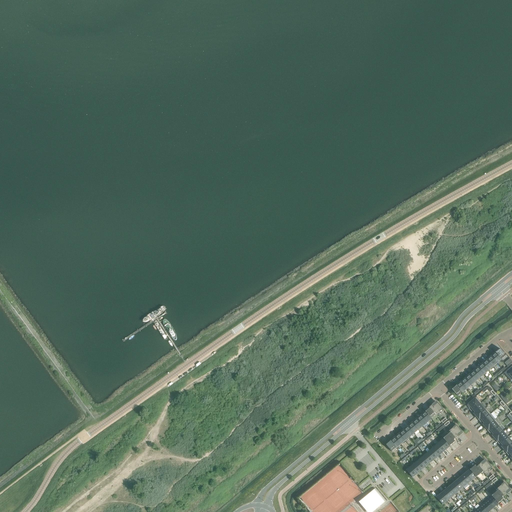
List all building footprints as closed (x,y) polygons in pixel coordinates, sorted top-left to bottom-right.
[(163,294),(104,341),(130,375),(195,334),(163,294)] [(495,353),(501,360),(506,356),(500,349),(495,353)] [(491,356),(497,363),(501,360),(495,353),(491,356)] [(486,360),(492,367),(497,363),(491,356),(489,358),(486,360)] [(482,364),(488,371),(492,367),(486,360),(484,362),(482,364)] [(478,367),(484,374),(488,371),(482,364),(481,365),(480,365),(478,367)] [(474,371),(479,378),(484,374),(478,367),(475,370),(474,371)] [(469,375),(475,382),(479,378),(474,371),(472,373),(472,372),(469,375)] [(465,379),(471,385),(475,382),(469,375),(466,377),(467,377),(465,379)] [(460,382),(466,389),(471,385),(465,379),(463,380),(460,382)] [(456,386),(462,393),(466,389),(460,382),(458,384),(456,386)] [(494,382),(490,385),(496,392),(499,389),(494,382)] [(456,386),(452,390),(457,397),(462,393),(456,386)] [(470,407),(473,410),(480,404),(481,403),(476,397),(467,405),(469,408),(470,407)] [(429,407),(430,408),(435,415),(442,409),(443,411),(444,411),(436,402),(437,403),(433,406),(432,405),(429,407)] [(474,414),(476,417),(484,410),(480,404),(473,410),(475,413),(474,414)] [(425,412),(431,419),(435,415),(430,408),(425,412)] [(480,418),(482,421),(489,415),(489,416),(491,414),(486,408),(484,410),(476,417),(478,419),(480,418)] [(421,415),(427,422),(431,419),(425,412),(424,413),(423,413),(421,415)] [(416,419),(422,426),(427,422),(421,415),(418,418),(416,419)] [(483,425),(485,428),(493,421),(489,416),(489,415),(482,421),(484,424),(483,425)] [(412,423),(418,430),(422,426),(416,419),(415,421),(415,420),(412,423)] [(489,429),(491,432),(498,426),(498,427),(500,425),(495,419),(493,421),(485,428),(488,430),(489,429)] [(409,425),(408,426),(413,433),(418,430),(412,423),(409,425)] [(449,431),(450,433),(455,439),(458,436),(457,435),(461,433),(461,432),(462,433),(455,424),(454,424),(455,424),(456,425),(449,431)] [(406,428),(403,430),(409,437),(413,433),(408,426),(406,428)] [(492,436),(495,439),(503,432),(498,427),(498,426),(491,432),(493,435),(492,436)] [(401,432),(399,434),(405,441),(409,437),(403,430),(401,432)] [(498,440),(500,443),(507,437),(503,432),(495,439),(497,441),(498,440)] [(443,438),(444,439),(450,446),(455,442),(453,440),(455,439),(450,433),(443,438)] [(397,435),(394,437),(400,444),(405,441),(399,434),(397,435)] [(392,440),(390,441),(396,448),(400,444),(394,437),(392,440)] [(502,447),(504,450),(511,443),(507,437),(500,443),(503,446),(502,447)] [(444,439),(440,443),(446,449),(450,446),(444,439)] [(390,441),(386,445),(391,452),(396,448),(390,441)] [(440,443),(436,446),(441,453),(446,449),(440,443)] [(436,446),(432,449),(437,456),(441,453),(436,446)] [(432,449),(427,453),(433,460),(437,456),(432,449)] [(427,453),(423,456),(429,463),(433,460),(427,453)] [(423,456),(419,460),(425,467),(429,463),(423,456)] [(419,460),(415,463),(421,470),(425,467),(419,460)] [(478,466),(483,472),(484,473),(491,467),(492,469),(485,460),(485,461),(481,464),(481,463),(478,466)] [(415,463),(411,467),(417,474),(421,470),(415,463)] [(470,470),(475,477),(476,478),(483,472),(478,466),(476,467),(475,466),(470,470)] [(417,474),(411,467),(406,470),(412,477),(417,474)] [(466,473),(471,480),(475,477),(470,470),(466,473)] [(461,477),(467,484),(471,480),(466,473),(461,477)] [(457,480),(463,487),(467,484),(461,477),(457,480)] [(453,484),(459,490),(463,487),(457,480),(453,484)] [(497,489),(498,490),(503,496),(506,494),(505,493),(509,490),(509,489),(510,490),(503,481),(503,482),(504,483),(497,489)] [(449,487),(455,494),(459,490),(453,484),(449,487)] [(445,491),(451,497),(455,494),(449,487),(445,491)] [(374,490),(360,502),(368,511),(372,511),(384,501),(374,490)] [(492,497),(498,503),(503,499),(502,497),(503,496),(498,490),(491,496),(492,497)] [(441,494),(446,501),(451,497),(445,491),(441,494)] [(441,494),(436,498),(442,505),(446,501),(441,494)] [(488,500),(494,507),(498,503),(492,497),(488,500)] [(484,503),(490,510),(494,507),(488,500),(484,503)] [(480,507),(483,511),(487,511),(490,510),(484,503),(480,507)]
